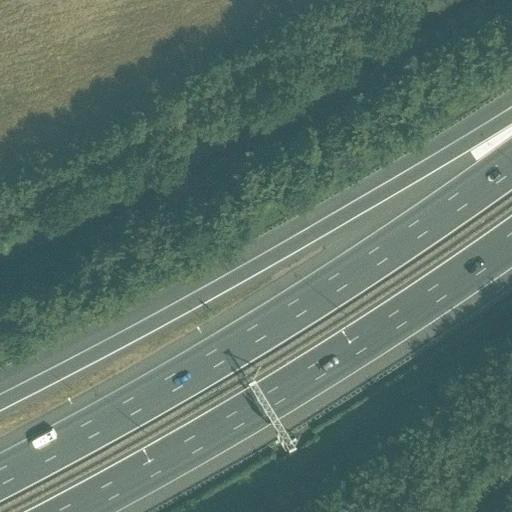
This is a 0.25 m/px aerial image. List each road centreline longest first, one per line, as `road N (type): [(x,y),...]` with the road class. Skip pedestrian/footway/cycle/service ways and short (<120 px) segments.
road 1 (motorway): [(511,158),(319,291),(0,472)]
road 2 (motorway): [(511,126),(0,400)]
road 3 (motorway): [(66,511),(360,344),(511,242)]
